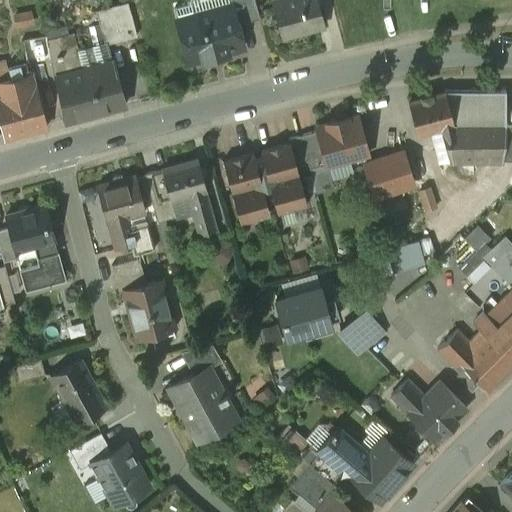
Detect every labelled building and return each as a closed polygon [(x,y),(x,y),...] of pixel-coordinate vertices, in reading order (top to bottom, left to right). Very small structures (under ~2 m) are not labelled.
[(255,0),(229,0),(230,4),(232,4),(237,23),(260,17),(255,0)] [(319,0),(272,0),(281,34),(325,23),(319,0)] [(128,1),(113,5),(122,39),(137,35),(128,1)] [(230,4),(179,18),(176,7),(174,7),(189,61),(243,46),(237,23),(232,4),(230,4)] [(113,5),(96,10),(105,43),(122,39),(113,5)] [(74,31),(47,38),(50,58),(54,77),(56,76),(56,75),(84,67),(74,31)] [(46,34),(22,38),(27,62),(50,58),(47,38),(46,34)] [(5,59),(0,60),(0,93),(13,90),(5,59)] [(84,67),(56,75),(56,76),(66,121),(125,105),(113,59),(84,67)] [(32,71),(18,75),(22,88),(36,84),(32,71)] [(0,93),(0,119),(5,137),(48,126),(36,84),(22,88),(13,90),(0,93)] [(505,92),(456,91),(445,92),(454,127),(442,130),(449,162),(474,161),(504,160),(505,122),(505,92)] [(445,92),(433,96),(433,92),(423,95),(423,98),(410,102),(418,136),(442,130),(454,127),(445,92)] [(348,119),(347,116),(327,122),(328,124),(317,127),(318,130),(327,163),(327,164),(368,153),(358,116),(348,119)] [(318,130),(300,134),(307,157),(310,167),(327,163),(318,130)] [(300,134),(288,138),(289,142),(290,141),(296,161),(307,157),(300,134)] [(289,142),(260,150),(263,159),(256,161),(253,152),(223,160),(240,222),(270,213),(266,200),(274,198),(277,211),(307,203),(296,161),(290,141),(289,142)] [(403,151),(365,163),(375,194),(413,181),(403,151)] [(198,158),(162,168),(171,199),(188,194),(194,218),(198,233),(217,228),(206,189),(207,189),(198,158)] [(162,168),(144,173),(158,220),(176,215),(171,199),(162,168)] [(135,175),(97,185),(107,221),(108,221),(115,248),(130,243),(138,242),(132,222),(130,214),(145,210),(135,175)] [(427,206),(437,204),(433,184),(422,186),(427,206)] [(64,280),(44,204),(4,214),(8,228),(13,248),(29,244),(35,265),(19,269),(25,290),(64,280)] [(146,218),(132,222),(138,242),(130,243),(133,254),(154,248),(146,218)] [(478,225),(466,237),(477,248),(484,241),(489,236),(478,225)] [(8,228),(0,229),(0,246),(4,261),(16,258),(13,248),(8,228)] [(466,237),(461,233),(452,241),(482,271),(506,296),(511,301),(511,283),(510,281),(477,248),(466,237)] [(506,234),(491,248),(484,241),(477,248),(510,281),(511,279),(511,242),(511,241),(506,234)] [(383,272),(427,259),(420,236),(377,249),(383,272)] [(482,271),(452,241),(436,259),(463,288),(464,287),(465,288),(472,281),(482,271)] [(140,256),(112,264),(116,277),(143,270),(140,256)] [(5,264),(0,265),(0,303),(0,305),(15,301),(5,264)] [(143,270),(116,277),(120,291),(125,289),(125,288),(147,283),(143,270)] [(147,283),(125,288),(125,289),(137,334),(173,325),(161,279),(147,283)] [(472,281),(465,288),(464,287),(463,288),(471,296),(479,288),(472,281)] [(431,282),(421,290),(428,300),(438,291),(431,282)] [(322,285),(276,298),(287,336),(333,323),(322,285)] [(511,301),(506,296),(494,308),(503,318),(511,309),(511,301)] [(366,309),(343,327),(353,340),(376,321),(366,309)] [(511,309),(503,318),(490,331),(486,327),(475,337),(479,341),(474,347),(460,360),(486,386),(511,361),(511,309)] [(381,323),(373,330),(378,335),(385,329),(381,323)] [(474,347),(453,325),(438,339),(442,344),(439,348),(455,365),(460,360),(474,347)] [(215,342),(182,350),(193,372),(208,365),(209,365),(223,357),(215,342)] [(17,346),(0,350),(0,358),(19,353),(17,346)] [(444,377),(426,356),(417,363),(436,383),(440,380),(440,381),(444,377)] [(107,406),(80,357),(51,374),(68,405),(74,401),(82,417),(77,420),(78,423),(107,406)] [(41,358),(14,365),(19,380),(45,373),(41,358)] [(193,372),(170,384),(197,438),(230,422),(219,401),(229,396),(227,391),(223,393),(209,365),(208,365),(193,372)] [(424,395),(409,379),(392,395),(408,411),(424,395)] [(424,395),(408,411),(435,439),(467,407),(440,381),(440,380),(436,383),(424,395)] [(319,448),(317,450),(339,469),(341,470),(346,464),(350,468),(351,467),(365,451),(337,427),(319,448)] [(365,451),(351,467),(350,468),(347,471),(379,499),(411,462),(379,434),(365,451)] [(112,507),(153,485),(129,439),(88,461),(112,507)] [(339,469),(317,450),(319,448),(312,442),(301,454),(310,462),(330,479),(339,469)] [(330,479),(310,462),(290,485),(318,508),(333,491),(338,486),(330,479)] [(511,474),(503,483),(511,491),(511,474)] [(318,508),(315,511),(309,511),(298,502),(289,511),(357,511),(333,491),(318,508)] [(483,511),(468,498),(454,511),(483,511)]
